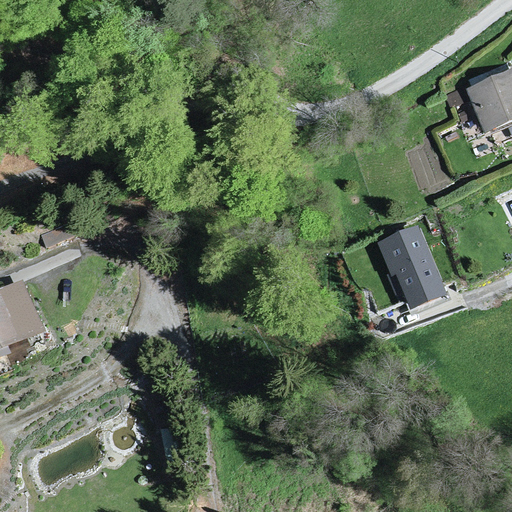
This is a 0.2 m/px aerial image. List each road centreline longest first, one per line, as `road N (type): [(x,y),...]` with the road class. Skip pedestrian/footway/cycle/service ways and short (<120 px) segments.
road 1 (residential): [(0,190),(138,127),(206,114),(341,107),(383,89),(511,0)]
road 2 (residential): [(10,427),(107,368),(133,340),(144,306),(138,268),(112,254),(83,255),(0,284)]
road 3 (track): [(0,59),(341,107)]
